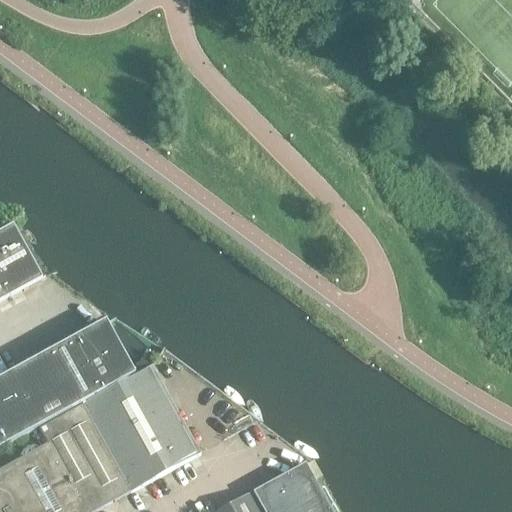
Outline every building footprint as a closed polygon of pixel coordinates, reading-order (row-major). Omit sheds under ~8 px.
[(42,281),(13,228),(0,235),(0,275),(13,298),(45,280),(45,279),(42,281)] [(0,305),(13,298),(0,275),(0,305)] [(136,377),(108,325),(106,323),(92,330),(75,339),(105,394),(136,377)] [(105,394),(75,339),(44,356),(75,412),(82,407),(105,394)] [(75,412),(44,356),(13,373),(44,429),(75,412)] [(201,456),(171,402),(152,368),(136,377),(105,394),(82,407),(130,495),(201,456)] [(44,429),(13,373),(0,380),(0,422),(13,446),(40,431),(44,429)] [(98,511),(130,495),(82,407),(75,412),(44,429),(40,431),(48,445),(84,511),(98,511)] [(0,452),(13,446),(0,422),(0,452)] [(84,511),(48,445),(0,471),(0,511),(84,511)] [(331,511),(306,465),(253,494),(262,511),(331,511)] [(258,511),(250,498),(251,497),(250,496),(248,497),(249,498),(222,511),(258,511)]
